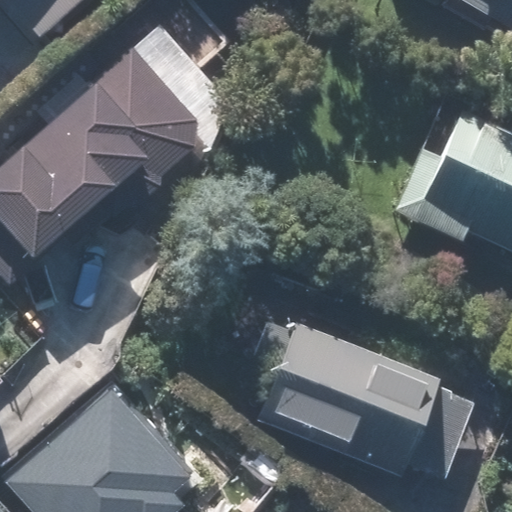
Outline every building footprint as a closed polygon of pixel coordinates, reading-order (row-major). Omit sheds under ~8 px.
[(0,0),(0,10),(12,0),(30,0),(57,32),(96,0),(0,0)] [(511,0),(475,0),(511,22),(511,0)] [(207,145),(208,121),(144,53),(115,80),(102,67),(0,158),(0,266),(18,286),(162,150),(180,169),(207,145)] [(476,233),(511,249),(511,114),(451,87),(397,205),(473,239),(476,233)] [(265,313),(249,364),(279,377),(265,410),(421,478),(432,452),(477,472),(511,392),(511,390),(462,369),(456,383),(308,318),(303,330),(265,313)] [(0,393),(18,377),(0,356),(0,393)] [(114,392),(3,491),(20,511),(175,511),(179,510),(171,501),(193,481),(114,392)]
